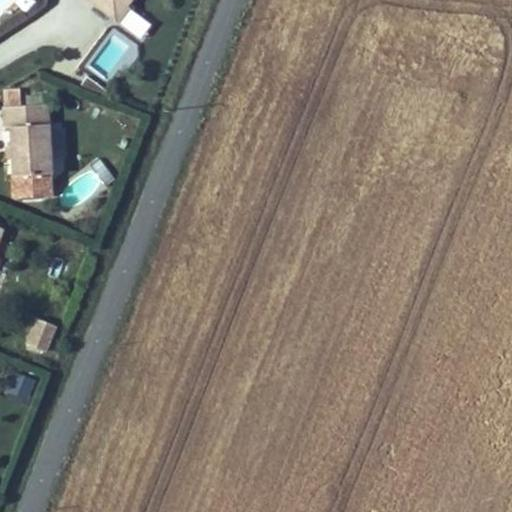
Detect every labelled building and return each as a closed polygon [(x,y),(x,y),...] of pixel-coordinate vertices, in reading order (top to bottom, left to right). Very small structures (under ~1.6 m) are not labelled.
[(0,0),(0,12),(26,0),(0,0)] [(96,0),(94,3),(110,15),(120,2),(125,5),(126,4),(129,0),(96,0)] [(119,22),(131,8),(126,4),(125,5),(120,2),(110,15),(119,22)] [(119,26),(141,39),(150,24),(129,11),(119,26)] [(80,84),(104,93),(106,90),(86,75),(80,84)] [(45,104),(44,94),(26,95),(26,105),(45,104)] [(49,173),(46,104),(4,106),(5,127),(10,127),(12,175),(49,173)] [(44,351),(54,325),(37,319),(27,344),(44,351)] [(33,380),(15,373),(9,387),(27,394),(33,380)]
